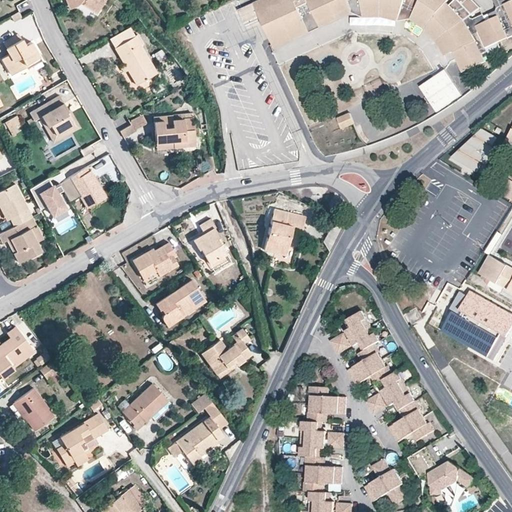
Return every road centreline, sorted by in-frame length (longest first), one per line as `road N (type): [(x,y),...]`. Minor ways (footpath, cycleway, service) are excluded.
road 1 (tertiary): [(511,494),(442,397),(349,242)]
road 2 (residential): [(159,218),(38,0)]
road 3 (residential): [(302,329),(323,342),(354,394),(350,480),(359,511)]
road 4 (tertiary): [(302,329),(216,511)]
road 5 (residential): [(7,303),(159,218)]
road 6 (residential): [(159,218),(211,191),(317,175)]
road 7 (tertiary): [(511,80),(402,176)]
